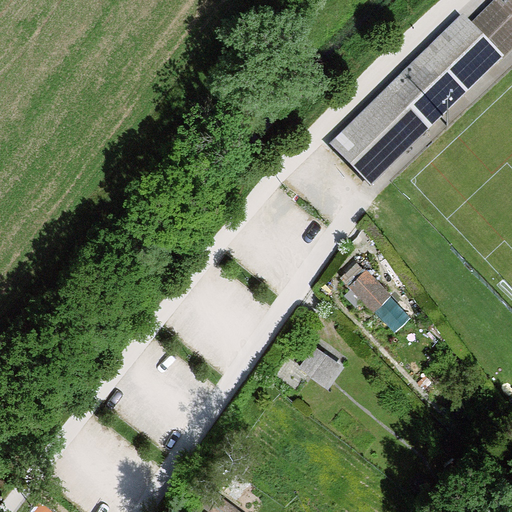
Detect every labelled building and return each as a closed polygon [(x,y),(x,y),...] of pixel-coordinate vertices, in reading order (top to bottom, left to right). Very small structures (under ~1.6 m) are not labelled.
[(511,0),(503,0),(495,8),(511,25),(511,0)] [(500,59),(511,47),(511,25),(495,8),(472,30),(500,59)] [(500,59),(472,30),(463,21),(333,147),(370,186),(500,59)] [(389,294),(367,271),(352,287),(374,309),(389,294)] [(326,353),(316,346),(300,367),(311,374),(326,353)] [(236,511),(237,511),(221,499),(212,511),(236,511)]
